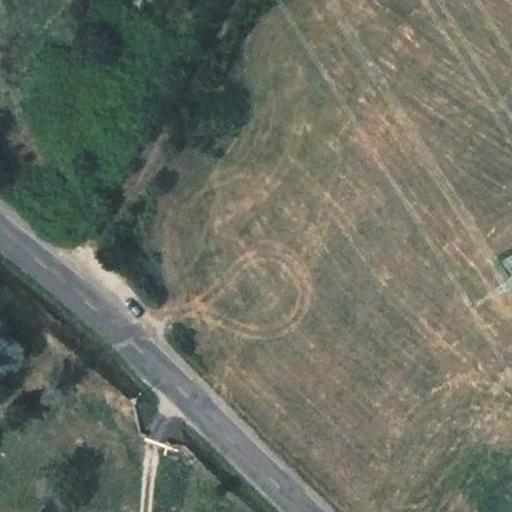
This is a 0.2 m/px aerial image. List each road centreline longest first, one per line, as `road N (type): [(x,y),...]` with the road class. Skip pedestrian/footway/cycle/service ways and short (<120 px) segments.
road 1 (tertiary): [(307,511),(0,230)]
road 2 (track): [(61,278),(156,141),(231,0)]
